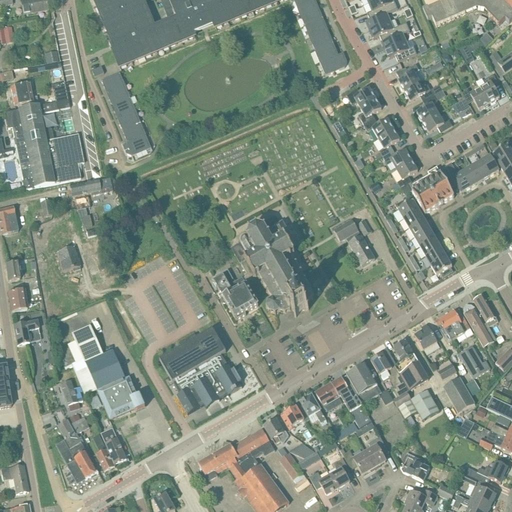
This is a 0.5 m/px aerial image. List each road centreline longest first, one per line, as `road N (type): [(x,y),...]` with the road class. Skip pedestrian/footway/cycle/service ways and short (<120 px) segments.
road 1 (residential): [(495,112),(423,154),(330,0)]
road 2 (tertiary): [(270,401),(492,267)]
road 3 (residential): [(121,159),(82,58),(70,0)]
road 4 (unclassified): [(270,401),(197,276)]
road 5 (residential): [(71,511),(58,498),(25,390),(14,388)]
road 6 (unclassified): [(36,511),(14,388)]
